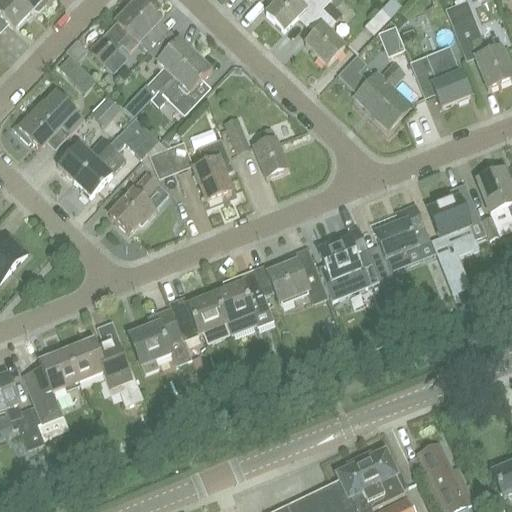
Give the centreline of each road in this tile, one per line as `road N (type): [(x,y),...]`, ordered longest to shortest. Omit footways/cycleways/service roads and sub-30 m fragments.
road 1 (tertiary): [(141,511),(511,361)]
road 2 (residential): [(117,287),(376,181)]
road 3 (residential): [(376,181),(192,0)]
road 4 (residential): [(117,287),(0,173)]
road 5 (residential): [(0,109),(101,0)]
road 6 (residential): [(376,181),(511,132)]
road 7 (residential): [(0,335),(117,287)]
